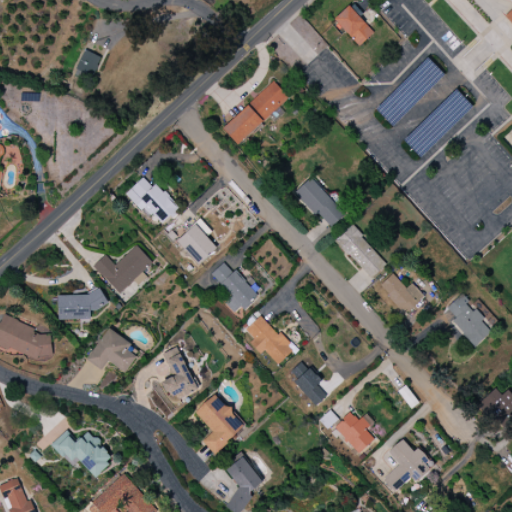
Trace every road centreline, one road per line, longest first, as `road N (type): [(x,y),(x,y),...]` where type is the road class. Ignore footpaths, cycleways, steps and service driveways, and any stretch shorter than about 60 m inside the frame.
road 1 (residential): [(177,107),(462,422)]
road 2 (tertiary): [(0,269),(290,0)]
road 3 (residential): [(0,373),(135,420),(192,511)]
road 4 (residential): [(244,44),(200,2),(115,0)]
